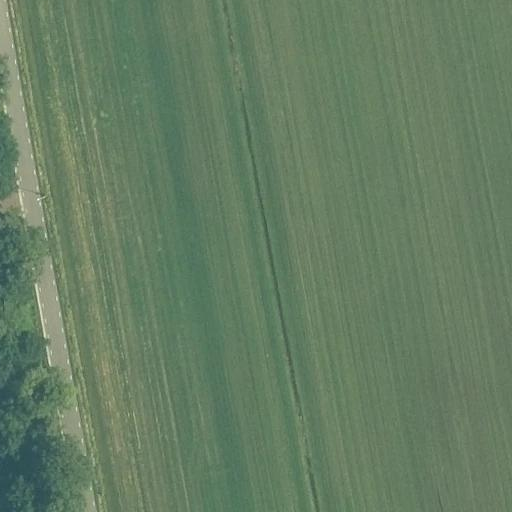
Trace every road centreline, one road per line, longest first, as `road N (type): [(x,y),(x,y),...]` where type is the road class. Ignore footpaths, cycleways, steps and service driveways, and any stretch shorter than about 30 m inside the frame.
road 1 (unclassified): [(90,511),(35,198)]
road 2 (unclassified): [(35,198),(0,0)]
